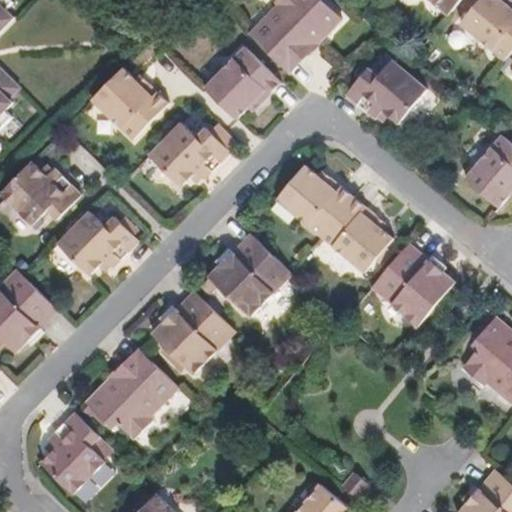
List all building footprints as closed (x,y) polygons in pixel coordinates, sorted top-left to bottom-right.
[(0,0),(0,34),(15,18),(7,10),(14,3),(10,0),(0,0)] [(318,46),(342,22),(321,0),(279,0),(276,4),(278,6),(250,36),(284,69),(303,51),(300,47),(308,39),(312,40),(318,46)] [(429,0),(449,16),(461,0),(429,0)] [(511,52),(511,9),(502,1),(500,0),(482,0),(462,26),(505,61),(511,52)] [(511,2),(509,0),(503,0),(502,1),(511,9),(511,2)] [(290,76),(318,46),(312,40),(308,39),(300,47),(303,51),(284,69),(290,76)] [(265,104),(283,85),(245,49),(205,90),(210,95),(238,122),(249,110),(260,99),(265,104)] [(400,127),(430,91),(394,61),(380,78),(370,70),(347,97),(376,122),(379,118),(383,113),(389,118),(400,127)] [(20,89),(0,68),(0,130),(9,122),(2,115),(13,103),(9,99),(20,89)] [(134,143),(171,106),(152,88),(147,93),(135,82),(123,70),(92,102),(134,143)] [(152,88),(140,77),(135,82),(147,93),(152,88)] [(254,115),(265,104),(260,99),(249,110),(254,115)] [(385,123),(389,118),(383,113),(379,118),(385,123)] [(205,182),(233,155),(228,149),(236,141),(219,124),(210,132),(207,129),(197,138),(182,124),(150,157),(183,190),(191,180),(197,174),(203,179),(205,182)] [(511,145),(503,138),(465,182),(500,211),(511,198),(511,196),(511,145)] [(57,222),(83,197),(56,170),(46,179),(31,164),(0,196),(32,228),(48,213),(57,222)] [(321,237),(353,199),(334,182),(329,187),(318,177),(306,167),(278,200),(321,237)] [(334,182),(323,172),(318,177),(329,187),(334,182)] [(197,185),(203,179),(197,174),(191,180),(197,185)] [(382,230),(370,220),(374,216),(353,199),(321,237),(365,274),(395,241),(382,230)] [(121,223),(116,217),(106,228),(91,213),(59,245),(91,278),(101,268),(106,262),(112,268),(114,271),(141,242),(136,237),(121,223)] [(386,225),(374,216),(370,220),(382,230),(386,225)] [(140,232),(126,218),(121,223),(136,237),(140,232)] [(251,320),(293,276),(291,274),(252,235),(232,255),(238,260),(227,270),(222,266),(210,278),(210,279),(220,288),(251,320)] [(418,328),(456,284),(442,273),(438,278),(427,268),(431,263),(410,245),(372,290),(418,328)] [(227,270),(238,260),(232,255),(230,252),(219,262),(222,266),(227,270)] [(446,269),(434,259),(431,263),(427,268),(438,278),(442,273),(446,269)] [(106,273),(112,268),(106,262),(101,268),(106,273)] [(60,312),(26,279),(18,271),(0,289),(0,338),(18,355),(30,343),(25,338),(35,327),(41,331),(60,312)] [(212,297),(220,288),(210,279),(202,286),(212,297)] [(195,376),(236,333),(196,293),(176,312),(182,318),(171,329),(166,324),(154,336),(167,349),(187,368),(195,376)] [(182,318),(176,312),(173,309),(162,320),(166,324),(171,329),(182,318)] [(511,331),(495,318),(475,342),(476,353),(461,369),(484,389),(487,385),(511,406),(511,331)] [(34,346),(45,335),(41,331),(35,327),(25,338),(30,343),(34,346)] [(187,368),(167,349),(162,353),(182,373),(187,368)] [(131,379),(127,375),(146,356),(140,350),(112,380),(118,386),(124,385),(131,379)] [(152,418),(180,389),(146,356),(127,375),(131,379),(124,385),(118,386),(112,380),(88,405),(89,406),(97,414),(108,425),(119,426),(135,442),(156,421),(152,418)] [(97,414),(89,406),(83,411),(91,419),(97,414)] [(107,463),(92,448),(101,439),(77,415),(49,442),(52,444),(57,449),(51,455),(42,464),(74,496),(107,463)] [(51,455),(57,449),(52,444),(46,450),(51,455)] [(511,511),(511,484),(496,471),(478,492),(483,497),(474,508),(469,503),(461,511),(511,511)] [(358,500),(369,486),(356,475),(344,488),(358,500)] [(352,511),(322,487),(300,511),(352,511)] [(474,508),(483,497),(478,492),(474,489),(465,500),(469,503),(474,508)] [(174,511),(158,495),(149,504),(141,511),(174,511)] [(141,511),(149,504),(146,501),(134,511),(141,511)]
